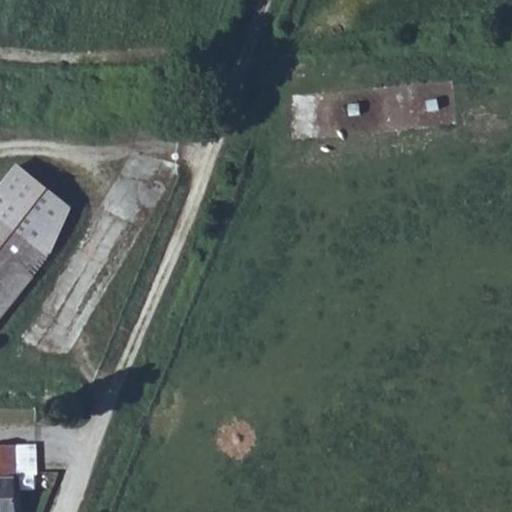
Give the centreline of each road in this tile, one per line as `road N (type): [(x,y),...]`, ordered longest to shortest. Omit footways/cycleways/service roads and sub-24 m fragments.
road 1 (track): [(111,391),(146,325),(268,0)]
road 2 (unclassified): [(63,511),(111,391)]
